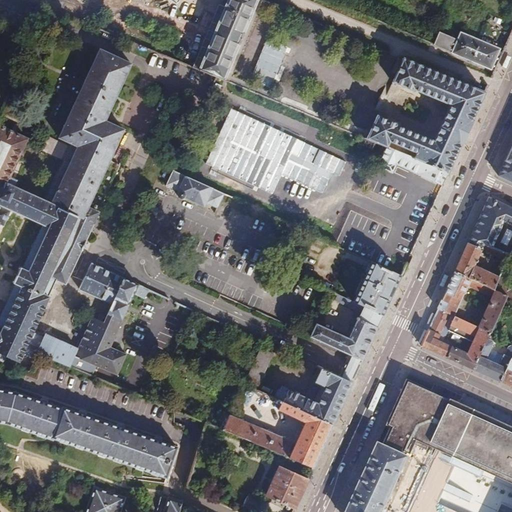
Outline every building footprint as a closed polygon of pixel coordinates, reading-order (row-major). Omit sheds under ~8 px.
[(208,52),(199,72),(222,82),(223,81),(225,75),(231,61),(250,17),(256,0),(229,0),(226,7),(208,52)] [(383,50),(260,0),(256,0),(255,5),(261,7),(380,57),(383,50)] [(433,47),(494,72),(502,55),(498,54),(498,51),(460,35),(458,41),(439,33),(433,47)] [(251,73),(270,82),(286,48),(267,39),(251,73)] [(78,148),(52,205),(94,224),(120,167),(109,161),(123,131),(104,122),(130,64),(98,50),(58,139),(78,148)] [(391,73),(396,75),(403,59),(398,57),(391,73)] [(375,124),(368,140),(378,144),(387,148),(413,159),(448,173),(465,135),(484,94),(403,59),(396,75),(393,82),(414,92),(415,90),(450,105),(434,142),(398,127),(399,125),(378,116),(375,124)] [(365,133),(225,75),(223,81),(363,138),(365,133)] [(368,140),(375,124),(369,121),(365,133),(363,138),(368,140)] [(27,141),(0,128),(0,205),(37,223),(17,268),(15,267),(8,282),(10,283),(0,305),(0,367),(3,367),(8,357),(21,363),(24,355),(31,358),(29,363),(33,365),(39,355),(71,369),(80,350),(47,336),(45,339),(34,334),(51,299),(49,298),(57,281),(67,285),(81,252),(83,252),(87,243),(86,242),(94,224),(52,205),(16,189),(19,182),(10,178),(27,141)] [(396,166),(442,185),(448,173),(413,159),(387,148),(378,144),(377,148),(384,152),(377,168),(392,175),(396,166)] [(511,146),(499,175),(511,180),(511,146)] [(225,195),(174,172),(168,185),(179,190),(178,194),(179,196),(183,198),(185,197),(186,196),(218,210),(225,195)] [(511,224),(511,207),(489,197),(468,243),(481,249),(502,259),(505,260),(508,253),(492,246),(504,220),(511,224)] [(506,248),(511,234),(504,231),(499,245),(506,248)] [(481,249),(468,243),(463,253),(456,270),(492,288),(497,277),(495,275),(474,266),(481,249)] [(392,296),(400,277),(371,263),(352,303),(356,305),(363,308),(382,316),(392,296)] [(81,292),(113,306),(125,281),(93,265),(81,292)] [(493,288),(492,288),(456,270),(447,289),(438,308),(454,316),(468,285),(478,290),(479,288),(491,294),(493,288)] [(497,277),(492,288),(493,288),(496,289),(506,294),(511,296),(511,282),(498,276),(497,277)] [(94,319),(80,350),(71,369),(92,377),(97,367),(118,377),(126,356),(112,349),(134,298),(147,303),(151,292),(125,281),(113,306),(105,324),(94,319)] [(489,331),(506,294),(496,289),(479,327),(489,331)] [(352,303),(337,296),(335,301),(353,310),(356,305),(352,303)] [(373,337),(382,316),(363,308),(349,340),(316,325),(311,338),(349,355),(362,361),(373,337)] [(472,368),(483,345),(489,331),(479,327),(454,316),(438,308),(431,326),(422,345),(472,368)] [(483,345),(472,368),(488,376),(499,381),(510,357),(504,354),(502,351),(493,347),(489,348),(483,345)] [(261,350),(244,386),(244,387),(256,392),(273,356),(261,350)] [(511,385),(511,353),(510,357),(499,381),(511,387),(511,385)] [(360,365),(362,361),(349,355),(344,365),(339,377),(352,383),(356,373),(358,370),(360,365)] [(350,387),(352,383),(339,377),(321,369),(314,383),(325,388),(317,405),(280,389),(275,401),(282,404),(332,427),(342,405),(350,387)] [(511,511),(511,428),(457,403),(453,401),(448,399),(447,399),(432,392),(433,390),(406,378),(379,439),(345,511),(379,511),(407,452),(403,451),(411,435),(511,481),(511,511)] [(0,422),(4,423),(15,393),(0,390),(0,422)] [(65,410),(15,393),(4,423),(54,441),(55,439),(168,479),(179,449),(65,409),(65,410)] [(324,445),(332,427),(282,404),(278,412),(304,424),(292,453),(289,452),(292,444),(230,418),(223,432),(313,469),(324,445)] [(302,493),(307,481),(280,468),(267,496),(295,509),(302,493)] [(120,511),(125,499),(96,488),(86,511),(120,511)] [(256,511),(262,501),(250,495),(245,506),(256,511)] [(180,511),(182,504),(161,498),(156,511),(180,511)]
